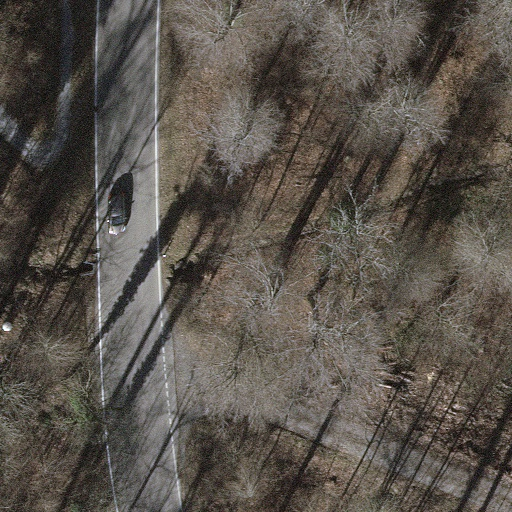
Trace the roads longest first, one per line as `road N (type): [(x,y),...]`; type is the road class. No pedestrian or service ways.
road 1 (tertiary): [(152,511),(133,369),(130,0)]
road 2 (track): [(511,496),(170,368),(133,369)]
